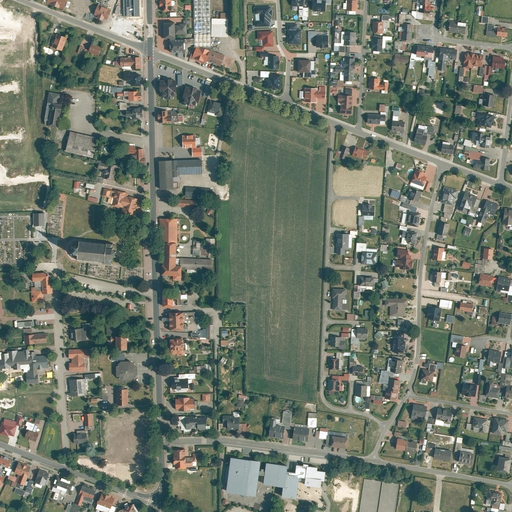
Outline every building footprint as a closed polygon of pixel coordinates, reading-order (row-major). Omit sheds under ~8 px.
[(67,0),(48,0),(47,4),(64,11),(67,0)] [(105,0),(97,0),(96,3),(99,4),(98,6),(107,10),(109,7),(103,5),(105,0)] [(140,0),(124,0),(125,14),(141,13),(140,0)] [(160,0),(160,12),(172,12),(171,0),(160,0)] [(201,48),(211,48),(210,0),(193,0),(194,40),(186,40),(186,45),(195,45),(195,48),(195,49),(201,48)] [(326,0),(312,0),(313,12),(326,12),(326,0)] [(347,12),(357,12),(358,1),(347,1),(347,12)] [(419,13),(429,14),(431,6),(420,4),(419,13)] [(107,10),(98,6),(94,16),(107,21),(111,11),(107,10)] [(299,11),(303,11),(303,18),(308,18),(308,9),(304,9),(304,7),(299,7),(299,11)] [(273,10),(255,10),(256,27),(273,26),(273,10)] [(125,14),(118,14),(118,17),(117,17),(117,24),(121,24),(121,29),(142,29),(142,13),(141,13),(125,14)] [(0,14),(0,38),(3,39),(4,35),(16,39),(22,20),(0,14)] [(211,37),(228,38),(228,20),(220,19),(212,19),(211,37)] [(373,34),(383,35),(383,23),(374,22),(373,34)] [(450,22),(449,33),(456,34),(458,23),(450,22)] [(466,24),(458,23),(456,34),(465,35),(466,24)] [(175,24),(164,25),(164,40),(176,40),(175,36),(175,26),(175,24)] [(405,24),(402,24),(402,29),(404,29),(403,32),(411,33),(412,25),(408,25),(408,24),(405,24)] [(175,26),(175,36),(187,35),(187,25),(179,25),(179,26),(175,26)] [(288,32),(289,32),(288,45),(301,45),(301,30),(297,30),(297,25),(288,25),(288,32)] [(498,31),(493,31),(494,26),(488,26),(486,37),(497,38),(498,31)] [(508,29),(498,28),(497,37),(507,38),(508,29)] [(263,48),(273,47),(273,32),(258,32),(258,41),(263,41),(263,48)] [(344,45),(344,46),(356,47),(356,33),(345,32),(344,45)] [(407,40),(411,40),(411,33),(403,32),(403,35),(402,35),(399,35),(399,40),(401,40),(407,40)] [(67,37),(57,34),(52,47),(62,51),(67,37)] [(328,35),(315,35),(315,48),(328,48),(328,35)] [(392,37),(383,37),(383,49),(392,49),(392,37)] [(372,52),(382,52),(383,40),(373,40),(372,52)] [(170,42),(170,54),(186,54),(185,41),(170,42)] [(403,42),(395,42),(395,49),(402,50),(403,42)] [(29,46),(0,43),(0,57),(28,59),(29,46)] [(101,48),(91,45),(89,52),(99,56),(101,48)] [(87,49),(79,46),(77,53),(84,56),(87,49)] [(426,47),(418,46),(417,58),(424,58),(426,47)] [(45,47),(44,52),(52,55),(54,50),(45,47)] [(435,48),(426,47),(424,58),(433,60),(435,48)] [(207,62),(211,52),(201,48),(195,49),(195,48),(194,48),(189,59),(205,65),(207,62)] [(449,49),(441,49),(439,61),(447,62),(447,60),(448,57),(449,49)] [(457,51),(449,49),(448,57),(456,58),(457,51)] [(224,58),(211,52),(207,62),(221,67),(224,58)] [(484,56),(466,54),(464,68),(473,69),(473,66),(482,68),(484,56)] [(142,57),(123,58),(123,59),(123,64),(123,66),(134,66),(134,68),(142,68),(142,57)] [(279,72),(279,57),(268,57),(268,72),(279,72)] [(331,65),(331,69),(354,70),(355,58),(344,58),(343,66),(331,65)] [(506,60),(493,59),(492,68),(505,70),(506,60)] [(447,62),(439,61),(438,71),(446,72),(447,62)] [(311,78),(311,75),(316,75),(316,72),(311,72),(311,62),(298,62),(298,74),(305,74),(305,78),(311,78)] [(4,69),(3,79),(33,81),(34,67),(20,66),(19,70),(4,69)] [(354,83),(354,70),(331,69),(331,73),(345,73),(344,82),(354,83)] [(129,73),(123,73),(123,81),(130,80),(130,86),(141,86),(141,75),(130,75),(129,73)] [(265,89),(281,90),(281,75),(269,75),(269,80),(265,80),(265,89)] [(176,79),(160,80),(160,97),(176,96),(176,79)] [(380,80),(370,79),(369,90),(388,91),(388,83),(383,83),(382,85),(379,85),(380,80)] [(483,86),(474,85),(473,93),(485,95),(485,90),(483,90),(483,86)] [(201,91),(185,86),(181,100),(197,105),(201,91)] [(320,91),(318,91),(318,90),(305,89),(304,103),(317,103),(318,99),(325,100),(326,88),(320,88),(320,91)] [(141,91),(129,92),(129,96),(129,101),(141,100),(141,91)] [(61,104),(63,94),(52,92),(50,102),(61,104)] [(483,107),(494,108),(495,97),(484,95),(483,107)] [(341,102),(340,114),(352,115),(353,97),(338,96),(338,102),(341,102)] [(226,104),(212,100),(209,111),(218,113),(218,115),(223,116),(226,104)] [(55,104),(49,103),(46,118),(52,119),(55,104)] [(67,106),(56,104),(52,125),(61,127),(64,113),(65,114),(67,106)] [(142,108),(128,109),(128,116),(134,116),(135,119),(141,119),(141,116),(143,116),(142,108)] [(161,123),(170,123),(170,120),(180,120),(180,116),(170,116),(170,110),(160,111),(161,123)] [(491,129),(494,116),(477,112),(475,119),(478,120),(477,126),(491,129)] [(369,114),(368,124),(380,125),(380,121),(381,117),(381,115),(369,114)] [(399,122),(393,122),(392,132),(404,133),(405,123),(399,122)] [(428,134),(424,133),(424,131),(418,129),(414,143),(425,146),(428,134)] [(98,138),(72,132),(68,150),(93,156),(98,138)] [(473,142),(477,143),(477,147),(490,149),(491,138),(484,137),(485,135),(474,133),(473,142)] [(196,135),(183,136),(183,148),(196,148),(196,135)] [(443,145),(441,153),(453,155),(454,147),(443,145)] [(339,157),(346,160),(350,149),(343,146),(339,157)] [(355,148),(352,156),(364,160),(367,152),(355,148)] [(482,154),(471,152),(470,161),(481,162),(482,154)] [(180,175),(205,174),(205,154),(180,155),(180,175)] [(474,169),(489,171),(491,160),(482,159),(481,162),(475,162),(474,169)] [(177,188),(176,161),(161,161),(162,189),(177,188)] [(119,165),(109,163),(106,178),(116,180),(119,165)] [(425,173),(416,170),(412,183),(424,187),(426,181),(423,180),(425,173)] [(186,188),(186,198),(204,199),(205,189),(186,188)] [(444,188),(440,204),(452,206),(453,200),(456,200),(458,191),(444,188)] [(116,191),(106,189),(105,196),(114,198),(113,204),(128,208),(127,213),(139,215),(142,199),(130,196),(131,193),(117,190),(116,191)] [(401,194),(393,190),(390,198),(399,201),(401,194)] [(409,199),(418,203),(422,193),(413,190),(409,199)] [(476,199),(464,194),(458,211),(466,214),(468,207),(472,208),(476,199)] [(174,207),(196,208),(196,201),(175,199),(174,207)] [(484,225),(488,215),(494,217),(498,205),(486,201),(483,209),(481,209),(476,222),(484,225)] [(375,207),(363,206),(363,217),(374,217),(375,207)] [(511,211),(504,211),(502,225),(511,226),(511,211)] [(407,226),(419,228),(421,214),(417,214),(410,212),(407,226)] [(34,215),(34,228),(45,228),(45,215),(34,215)] [(164,239),(180,238),(180,217),(163,218),(164,239)] [(446,238),(448,225),(439,223),(436,236),(446,238)] [(407,243),(416,245),(418,234),(409,232),(409,233),(403,232),(402,238),(407,239),(407,243)] [(73,243),(73,250),(79,249),(79,257),(115,260),(115,254),(118,252),(119,247),(116,244),(116,237),(79,235),(79,243),(73,243)] [(345,248),(348,248),(349,235),(337,235),(336,248),(337,248),(345,248)] [(193,255),(209,255),(209,253),(215,253),(215,238),(207,238),(207,243),(197,243),(197,248),(193,248),(193,255)] [(166,242),(166,265),(179,264),(178,242),(166,242)] [(356,252),(362,253),(361,265),(377,266),(378,253),(366,252),(367,245),(357,244),(356,252)] [(432,261),(441,262),(443,249),(434,248),(432,261)] [(482,260),(491,261),(493,251),(484,250),(482,260)] [(397,260),(401,260),(401,262),(397,262),(396,268),(400,269),(399,270),(411,271),(412,260),(411,260),(411,256),(408,256),(409,254),(398,253),(397,260)] [(167,276),(185,275),(185,264),(179,264),(166,265),(167,276)] [(483,275),(485,266),(475,265),(473,274),(479,275),(479,274),(483,275)] [(36,292),(31,293),(32,304),(44,303),(43,295),(53,294),(51,278),(46,273),(32,275),(33,283),(35,283),(36,292)] [(431,283),(434,283),(434,288),(439,288),(440,279),(441,273),(432,273),(431,283)] [(492,277),(480,275),(478,286),(490,288),(491,284),(492,279),(492,277)] [(374,278),(360,278),(359,287),(374,288),(374,278)] [(510,280),(497,278),(497,279),(496,284),(495,290),(508,292),(509,287),(510,281),(510,280)] [(348,295),(346,295),(346,290),(333,289),(332,299),(333,299),(333,311),(342,312),(342,311),(347,311),(348,295)] [(165,305),(177,305),(176,293),(164,293),(165,305)] [(408,300),(385,299),(385,307),(390,307),(390,317),(405,317),(405,307),(408,307),(408,300)] [(449,302),(440,300),(439,308),(448,309),(449,302)] [(473,306),(460,303),(459,311),(471,313),(473,306)] [(427,320),(439,322),(441,309),(429,308),(427,320)] [(187,329),(186,312),(173,312),(174,330),(187,329)] [(445,323),(453,325),(454,318),(447,316),(445,323)] [(499,316),(497,324),(509,326),(510,318),(499,316)] [(87,328),(71,329),(72,341),(88,340),(87,328)] [(368,330),(357,329),(357,330),(357,338),(357,339),(367,340),(368,330)] [(405,342),(404,342),(404,332),(393,332),(393,348),(396,348),(396,354),(404,354),(404,350),(405,350),(405,342)] [(32,336),(24,336),(25,346),(47,344),(46,334),(32,336)] [(454,357),(464,359),(466,351),(469,351),(471,339),(451,335),(450,343),(452,343),(451,348),(456,349),(454,357)] [(116,336),(111,336),(111,341),(116,341),(116,349),(127,349),(127,336),(116,336)] [(173,338),(173,349),(187,348),(187,337),(173,338)] [(345,342),(340,342),(340,338),(331,338),(330,348),(339,348),(339,350),(345,351),(345,342)] [(90,348),(70,349),(70,358),(73,358),(73,362),(71,362),(71,371),(87,370),(87,362),(86,362),(86,357),(90,357),(90,348)] [(2,352),(0,351),(0,373),(1,373),(2,369),(10,368),(10,366),(13,366),(13,370),(23,369),(24,373),(26,373),(27,384),(39,383),(38,369),(48,369),(48,366),(47,355),(36,356),(36,352),(30,353),(30,349),(23,350),(23,351),(18,351),(17,351),(7,351),(8,353),(1,354),(2,352)] [(500,354),(489,352),(486,367),(492,368),(493,364),(498,365),(500,354)] [(112,354),(112,361),(125,361),(125,353),(112,354)] [(329,371),(339,371),(339,360),(329,360),(329,371)] [(354,360),(350,360),(350,372),(353,372),(353,373),(364,374),(364,367),(356,367),(357,363),(354,363),(354,360)] [(391,372),(401,374),(403,362),(393,360),(391,372)] [(131,361),(121,361),(116,366),(116,376),(121,381),(132,381),(138,374),(137,367),(131,361)] [(423,368),(429,369),(428,371),(422,370),(420,381),(432,383),(433,373),(435,374),(436,366),(424,364),(423,368)] [(86,378),(72,379),(73,396),(87,394),(86,378)] [(172,387),(190,387),(190,379),(172,379),(172,387)] [(388,391),(398,392),(400,382),(390,380),(388,391)] [(328,391),(339,392),(340,381),(328,381),(328,391)] [(487,381),(484,397),(498,399),(499,389),(492,388),(493,382),(487,381)] [(499,388),(506,389),(504,399),(511,400),(511,389),(509,389),(510,382),(500,381),(499,388)] [(476,387),(463,385),(461,396),(474,398),(476,387)] [(356,397),(366,398),(367,392),(367,387),(356,386),(356,397)] [(128,389),(117,389),(118,405),(128,405),(128,389)] [(398,392),(388,391),(387,399),(397,400),(398,392)] [(177,399),(177,409),(198,408),(198,398),(177,399)] [(424,419),(426,407),(413,405),(412,416),(424,419)] [(449,425),(452,412),(438,410),(436,421),(443,422),(443,424),(449,425)] [(285,430),(290,430),(292,413),(284,412),(282,426),(285,427),(285,430)] [(117,415),(106,415),(107,472),(119,471),(118,444),(138,444),(139,448),(150,447),(148,418),(138,418),(138,420),(117,420),(117,415)] [(185,430),(209,429),(208,415),(185,416),(185,430)] [(227,424),(228,431),(239,431),(239,421),(235,421),(234,421),(234,417),(223,417),(223,424),(227,424)] [(21,423),(4,418),(0,434),(17,438),(21,423)] [(308,428),(317,429),(317,419),(316,419),(308,419),(308,428)] [(487,421),(473,419),(472,428),(479,429),(478,433),(485,434),(487,421)] [(508,422),(494,419),(491,434),(501,436),(501,432),(506,433),(508,422)] [(38,427),(27,422),(26,426),(27,427),(26,431),(28,431),(25,439),(36,443),(39,435),(35,433),(38,427)] [(271,422),(269,438),(283,440),(285,427),(276,426),(276,423),(271,422)] [(294,430),(293,441),(308,443),(310,432),(294,430)] [(328,433),(320,432),(319,439),(319,440),(327,441),(328,433)] [(89,434),(75,434),(75,443),(89,443),(89,434)] [(331,447),(331,448),(347,450),(348,440),(333,438),(331,447)] [(407,444),(407,443),(403,442),(403,441),(396,440),(395,451),(405,453),(407,444)] [(405,454),(414,455),(416,444),(411,443),(411,444),(407,444),(405,453),(405,454)] [(427,444),(426,453),(434,455),(434,450),(435,445),(427,444)] [(188,449),(175,449),(176,468),(189,468),(189,465),(198,465),(197,457),(189,457),(189,458),(188,458),(188,449)] [(451,452),(434,450),(434,455),(433,460),(449,463),(451,452)] [(472,455),(460,453),(458,465),(471,467),(472,455)] [(11,461),(2,457),(0,461),(0,466),(8,470),(11,461)] [(266,463),(264,472),(259,471),(260,462),(230,458),(229,466),(226,465),(223,481),(227,482),(225,492),(255,497),(258,475),(264,476),(263,484),(283,487),(281,497),(296,499),(299,477),(286,475),(286,472),(287,466),(266,463)] [(496,473),(508,475),(511,460),(499,458),(496,473)] [(21,475),(25,465),(18,462),(14,473),(21,475)] [(31,467),(25,465),(21,475),(18,483),(24,485),(31,467)] [(286,472),(286,475),(299,477),(305,478),(304,486),(321,488),(322,480),(324,480),(325,472),(317,471),(317,468),(296,465),(295,473),(286,472)] [(44,487),(49,475),(40,471),(35,483),(44,487)] [(72,495),(76,484),(57,477),(53,487),(72,495)] [(93,501),(96,493),(82,488),(76,505),(81,507),(84,497),(93,501)] [(502,495),(488,492),(486,501),(491,502),(490,506),(492,507),(492,509),(498,510),(502,495)] [(66,497),(56,493),(53,500),(63,504),(66,497)] [(115,499),(102,495),(98,506),(111,510),(115,499)]
